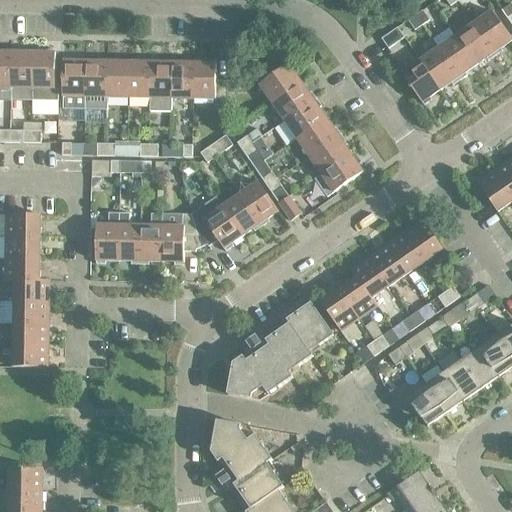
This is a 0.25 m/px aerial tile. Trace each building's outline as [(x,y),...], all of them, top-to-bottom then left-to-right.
[(423,12),(416,17),(422,27),(430,22),(423,12)] [(511,42),(492,13),(474,25),(496,58),(503,53),(501,50),(511,42)] [(422,27),(416,17),(408,22),(415,32),(422,27)] [(496,58),(474,25),(456,38),(476,67),(487,60),(488,63),(496,58)] [(398,29),(381,40),(389,52),(406,41),(398,29)] [(456,38),(438,50),(460,82),(467,77),(466,75),(476,67),(456,38)] [(460,82),(438,50),(420,62),(441,92),(451,85),(453,87),(460,82)] [(0,55),(0,91),(12,91),(13,52),(4,52),(4,55),(0,55)] [(13,52),(12,91),(12,100),(12,103),(34,103),(34,56),(21,55),(22,52),(13,52)] [(34,56),(34,103),(59,103),(59,92),(56,92),(56,53),(47,53),(47,56),(34,56)] [(86,111),(87,64),(74,64),(74,61),(64,61),(64,111),(86,111)] [(87,64),(86,111),(108,111),(108,101),(108,62),(99,61),(99,65),(87,64)] [(117,62),(108,62),(108,101),(129,101),(130,65),(117,65),(117,62)] [(130,65),(129,101),(151,101),(151,62),(142,62),(142,65),(130,65)] [(160,62),(151,62),(151,101),(173,102),(173,66),(160,66),(160,62)] [(441,92),(420,62),(402,75),(424,107),(432,102),(430,99),(441,92)] [(185,66),(173,66),(173,102),(194,102),(195,63),(185,63),(185,66)] [(203,63),(195,63),(194,102),(216,102),(216,83),(217,66),(203,66),(203,63)] [(273,107),(303,86),(295,75),(298,74),(292,66),(260,88),(273,107)] [(228,109),(228,93),(228,92),(229,84),(216,83),(216,102),(216,109),(228,109)] [(240,84),(229,84),(228,92),(228,93),(240,93),(240,84)] [(310,96),(303,86),(273,107),(285,124),(317,102),(312,94),(310,96)] [(322,109),(317,102),(285,124),(297,142),(327,122),(320,111),(322,109)] [(327,122),(297,142),(310,160),(342,138),(337,130),(334,132),(327,122)] [(33,146),(33,126),(24,126),(24,146),(33,146)] [(33,126),(33,146),(42,146),(42,126),(33,126)] [(243,153),(254,146),(248,136),(237,144),(243,153)] [(209,151),(214,159),(234,146),(228,138),(209,151)] [(347,145),(342,138),(310,160),(322,178),(352,157),(344,146),(347,145)] [(254,146),(243,153),(255,171),(266,164),(275,158),(262,140),(254,146)] [(107,156),(107,144),(98,144),(97,155),(107,156)] [(116,144),(107,144),(107,156),(116,156),(116,144)] [(150,156),(150,145),(141,144),(141,156),(150,156)] [(159,145),(150,145),(150,156),(159,156),(159,145)] [(63,146),(63,158),(72,159),(72,146),(63,146)] [(184,146),(184,157),(193,157),(194,146),(184,146)] [(214,159),(209,151),(202,156),(207,164),(214,159)] [(359,167),(352,157),(322,178),(335,196),(367,173),(361,166),(359,167)] [(511,162),(497,173),(511,194),(511,162)] [(121,176),(121,164),(93,164),(93,175),(121,176)] [(143,164),(121,164),(121,176),(143,176),(143,164)] [(151,164),(143,164),(143,176),(151,177),(151,164)] [(266,164),(255,171),(267,189),(278,181),(266,164)] [(511,205),(511,194),(497,173),(478,186),(498,215),(511,205)] [(291,199),(278,181),(267,189),(280,207),(291,199)] [(259,185),(241,197),(263,230),(270,225),(269,222),(279,215),(259,185)] [(241,197),(223,210),(243,239),(254,232),(255,235),(263,230),(241,197)] [(303,217),(291,199),(280,207),(292,225),(303,217)] [(203,219),(195,224),(202,250),(208,248),(209,250),(219,243),(227,255),(235,249),(233,247),(243,239),(223,210),(205,222),(203,219)] [(119,264),(120,213),(110,213),(109,228),(98,228),(97,267),(106,267),(106,264),(119,264)] [(131,214),(120,213),(119,264),(132,265),(132,268),(141,268),(142,229),(130,229),(131,214)] [(163,229),(163,265),(175,265),(175,269),(185,269),(185,255),(197,255),(197,253),(202,250),(195,224),(192,215),(185,215),(185,230),(163,229)] [(163,265),(163,229),(164,217),(152,217),(152,229),(142,229),(141,268),(150,268),(150,265),(163,265)] [(7,218),(7,239),(42,239),(42,219),(7,218)] [(424,224),(407,235),(427,264),(444,252),(424,224)] [(427,264),(407,235),(389,247),(409,277),(427,264)] [(7,239),(6,259),(42,260),(42,239),(7,239)] [(409,277),(389,247),(372,260),(391,289),(409,277)] [(42,260),(6,259),(6,284),(15,284),(41,285),(42,260)] [(391,289),(372,260),(354,272),(359,280),(373,301),(391,289)] [(373,301),(359,280),(341,292),(361,321),(379,309),(373,301)] [(51,285),(41,285),(15,284),(15,304),(50,305),(51,285)] [(454,289),(447,294),(454,305),(461,300),(454,289)] [(361,321),(341,292),(322,306),(342,335),(361,321)] [(454,305),(447,294),(439,300),(446,310),(454,305)] [(474,300),(481,310),(486,307),(478,297),(474,300)] [(481,310),(474,300),(465,306),(472,317),(481,310)] [(15,304),(15,323),(50,324),(50,305),(15,304)] [(234,367),(228,398),(261,404),(294,381),(291,376),(314,360),(311,355),(335,338),(312,306),(287,323),(291,328),(267,344),(270,349),(248,365),(244,360),(234,367)] [(412,319),(419,329),(426,324),(419,314),(412,319)] [(419,329),(412,319),(403,325),(410,335),(419,329)] [(437,325),(443,335),(449,331),(443,321),(437,325)] [(15,323),(14,346),(50,347),(50,324),(15,323)] [(443,335),(437,325),(429,331),(436,340),(443,335)] [(511,327),(499,337),(511,355),(511,327)] [(511,372),(511,355),(499,337),(480,350),(501,380),(511,372)] [(383,338),(376,343),(383,354),(390,349),(383,338)] [(257,339),(248,345),(254,354),(264,348),(257,339)] [(383,354),(376,343),(368,349),(375,359),(383,354)] [(50,347),(14,346),(14,371),(49,371),(50,347)] [(402,350),(408,359),(413,355),(406,346),(402,350)] [(408,359),(402,350),(390,358),(396,367),(408,359)] [(480,350),(462,363),(483,393),(501,380),(480,350)] [(483,393),(462,363),(445,374),(466,404),(483,393)] [(466,404),(445,374),(427,387),(448,417),(466,404)] [(448,417),(427,387),(424,383),(411,392),(405,384),(390,395),(407,420),(417,413),(429,430),(448,417)] [(218,424),(212,455),(219,466),(224,462),(240,485),(235,488),(251,511),(292,511),(280,494),(285,490),(269,467),(274,463),(251,430),(218,424)] [(7,471),(6,490),(41,490),(42,471),(7,471)] [(226,474),(217,480),(224,490),(233,484),(226,474)] [(405,511),(406,511),(434,494),(420,475),(388,497),(394,505),(398,502),(405,511)] [(41,511),(41,490),(6,490),(0,489),(0,511),(41,511)] [(444,511),(446,511),(434,494),(406,511),(444,511)]
